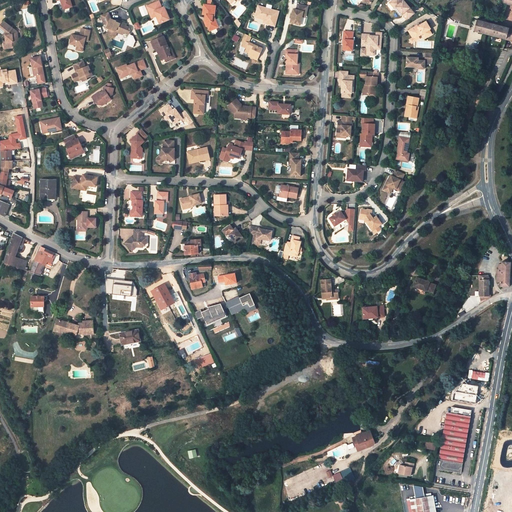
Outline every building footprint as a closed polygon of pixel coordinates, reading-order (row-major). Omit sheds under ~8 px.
[(72,7),(70,0),(56,0),(57,1),(58,0),(61,0),(62,1),(61,2),(64,9),(72,7)] [(414,13),(403,1),(402,2),(400,0),(393,0),(390,3),(394,9),(396,7),(402,14),(406,20),(414,13)] [(511,0),(504,0),(503,4),(511,5),(511,29),(477,20),(475,27),(474,31),(511,41),(511,0)] [(162,8),(159,1),(147,6),(150,13),(154,11),(156,16),(159,24),(169,19),(167,15),(165,12),(166,12),(164,7),(162,8)] [(215,6),(204,5),(203,15),(205,15),(206,15),(206,18),(204,21),(206,27),(207,26),(208,27),(209,31),(216,28),(213,21),(215,20),(214,16),(214,15),(215,6)] [(307,7),(298,5),(296,10),(293,10),(292,15),(292,18),(290,23),(300,25),(302,16),(303,12),(306,13),(307,7)] [(274,26),(279,12),(271,9),(266,8),(258,6),(256,13),(255,16),(255,17),(264,20),(267,21),(267,22),(271,23),(270,25),(274,26)] [(120,24),(116,22),(116,21),(111,19),(108,12),(101,15),(104,24),(108,25),(107,29),(109,29),(107,33),(115,36),(117,32),(120,31),(124,32),(129,34),(130,30),(129,28),(125,26),(126,24),(122,22),(120,24)] [(13,29),(4,21),(0,25),(0,31),(6,36),(7,36),(8,39),(6,39),(6,42),(8,42),(9,48),(17,47),(17,41),(18,41),(17,32),(13,29)] [(430,29),(426,22),(420,26),(421,27),(418,28),(418,27),(417,26),(408,31),(413,38),(413,39),(418,37),(422,34),(424,39),(432,34),(429,30),(430,29)] [(374,33),(374,23),(365,23),(365,33),(374,33)] [(90,30),(81,29),(80,35),(80,36),(77,36),(72,35),(70,44),(77,45),(79,46),(78,50),(82,51),(85,41),(85,38),(88,39),(90,30)] [(353,34),(353,32),(344,31),(343,40),(344,40),(344,44),(343,50),(352,51),(353,41),(352,40),(353,37),(353,34)] [(262,49),(249,42),(251,37),(245,34),(241,42),(243,43),(241,46),(246,48),(245,51),(250,54),(254,56),(253,58),(257,60),(262,49)] [(381,38),(373,37),(373,38),(371,38),(371,37),(372,35),(362,34),(361,47),(366,47),(366,54),(374,55),(374,50),(377,48),(377,47),(380,47),(381,38)] [(133,47),(136,37),(129,35),(127,45),(133,47)] [(170,51),(163,36),(152,41),(155,50),(157,49),(158,49),(159,51),(160,50),(161,53),(158,54),(161,60),(164,59),(171,56),(169,52),(170,51)] [(299,50),(285,49),(285,59),(286,59),(286,63),(288,63),(288,66),(286,66),(286,74),(296,74),(297,64),(299,64),(299,50)] [(434,53),(426,52),(425,63),(432,63),(434,53)] [(40,57),(31,59),(34,76),(37,75),(38,84),(45,83),(43,74),(42,74),(41,66),(42,66),(40,57)] [(407,58),(406,67),(418,68),(417,69),(424,69),(425,61),(418,61),(418,58),(407,58)] [(135,63),(127,66),(127,64),(117,68),(120,76),(132,71),(132,73),(135,78),(142,76),(140,70),(146,67),(143,60),(135,63)] [(85,67),(83,61),(73,65),(76,71),(77,71),(78,72),(77,73),(72,75),(74,82),(81,79),(81,80),(83,81),(87,80),(86,78),(90,77),(88,71),(90,70),(88,65),(85,67)] [(15,70),(7,72),(7,69),(0,70),(0,83),(2,83),(4,83),(4,81),(8,81),(8,82),(8,83),(9,85),(17,83),(15,70)] [(354,76),(348,76),(348,72),(340,71),(339,81),(342,81),(342,85),(341,93),(351,94),(352,86),(353,86),(354,76)] [(373,72),(359,71),(359,78),(366,78),(366,84),(363,84),(363,95),(368,95),(368,94),(373,94),(374,89),(374,85),(376,86),(377,78),(378,78),(379,73),(377,73),(373,72)] [(96,104),(102,105),(102,103),(110,98),(109,97),(112,95),(113,88),(105,86),(104,89),(104,90),(104,91),(101,93),(100,92),(92,97),(96,104)] [(46,88),(31,91),(34,108),(42,107),(41,97),(47,96),(46,88)] [(196,90),(192,90),(191,99),(195,99),(194,113),(199,113),(199,111),(201,111),(202,104),(204,105),(205,96),(208,96),(208,91),(196,90)] [(417,107),(419,98),(408,96),(406,105),(407,105),(409,105),(408,109),(406,109),(405,116),(414,118),(415,111),(417,111),(418,107),(417,107)] [(241,104),(236,99),(227,106),(232,113),(234,113),(234,117),(241,118),(242,117),(247,117),(254,118),(255,117),(255,115),(256,107),(248,107),(243,106),(243,107),(241,107),(241,106),(241,104)] [(290,104),(278,104),(278,102),(269,102),(269,109),(278,110),(277,113),(290,114),(290,104)] [(180,115),(175,109),(173,110),(169,105),(160,111),(165,117),(167,115),(169,118),(170,117),(175,124),(183,119),(184,121),(186,120),(189,123),(192,120),(186,111),(180,115)] [(352,116),(342,116),(342,121),(338,121),(338,126),(339,126),(338,128),(337,128),(336,135),(346,136),(350,136),(351,122),(352,116)] [(62,129),(59,118),(41,121),(42,130),(51,128),(52,131),(62,129)] [(374,135),(374,124),(373,124),(363,124),(362,134),(361,134),(360,146),(366,147),(366,142),(371,143),(372,137),(370,137),(371,134),(372,135),(374,135)] [(148,136),(142,129),(137,133),(137,134),(130,141),(132,142),(134,145),(132,147),(131,158),(139,158),(140,151),(142,151),(142,149),(139,146),(144,141),(143,140),(148,136)] [(301,130),(291,129),(291,132),(282,131),(281,139),(286,139),(286,143),(290,143),(290,142),(290,140),(291,140),(292,140),(293,140),(301,140),(301,130)] [(80,144),(78,139),(76,140),(74,134),(65,138),(68,144),(66,145),(68,149),(67,150),(69,154),(71,153),(73,158),(74,158),(82,154),(83,150),(83,149),(81,146),(80,147),(79,145),(80,144)] [(2,139),(0,139),(0,149),(0,151),(11,149),(15,149),(21,148),(20,140),(20,139),(23,138),(23,135),(20,136),(2,139)] [(409,138),(399,137),(395,159),(405,161),(407,153),(409,138)] [(173,148),(173,140),(167,140),(167,142),(163,141),(163,148),(162,148),(162,152),(162,156),(160,156),(159,156),(157,158),(157,161),(159,163),(162,163),(166,160),(168,160),(169,160),(172,160),(174,159),(175,159),(175,154),(173,154),(173,152),(174,151),(174,148),(173,148)] [(244,143),(236,140),(235,143),(236,143),(235,146),(233,145),(232,146),(228,145),(227,149),(224,156),(229,157),(229,155),(234,157),(239,158),(241,154),(243,149),(244,149),(246,143),(244,143)] [(253,142),(245,141),(244,143),(246,143),(244,149),(253,150),(253,142)] [(207,147),(187,152),(189,160),(193,159),(193,161),(200,159),(200,161),(210,159),(207,147)] [(11,160),(11,149),(0,151),(1,161),(11,160)] [(301,160),(299,160),(299,153),(290,152),(290,160),(292,160),(292,165),(291,175),(300,175),(301,160)] [(11,160),(1,161),(1,166),(0,172),(9,173),(9,168),(12,169),(12,168),(11,168),(11,160)] [(366,166),(356,165),(355,170),(347,169),(346,179),(354,180),(354,181),(362,182),(363,171),(366,171),(366,166)] [(404,173),(395,169),(392,176),(391,176),(387,185),(386,184),(383,190),(391,193),(393,188),(396,189),(397,186),(401,187),(403,184),(400,183),(404,174),(404,173)] [(9,173),(0,172),(0,175),(0,178),(7,180),(9,173)] [(83,178),(74,176),(72,188),(81,189),(81,186),(87,187),(87,185),(96,187),(98,177),(92,176),(88,175),(83,174),(83,178)] [(7,180),(0,178),(0,185),(3,186),(9,189),(10,187),(6,185),(6,184),(9,185),(10,181),(7,180)] [(56,199),(56,180),(49,180),(49,182),(41,182),(41,198),(56,199)] [(280,194),(279,195),(288,197),(296,198),(298,188),(281,185),(281,186),(280,194)] [(9,189),(3,186),(1,193),(1,194),(6,195),(12,198),(15,190),(15,189),(10,187),(9,189)] [(167,201),(168,192),(158,192),(157,201),(155,201),(155,213),(163,213),(164,201),(167,201)] [(202,204),(199,194),(190,196),(190,198),(191,199),(188,199),(188,200),(188,198),(181,200),(183,209),(187,208),(189,209),(193,208),(193,206),(202,204)] [(226,205),(226,195),(214,195),(215,216),(225,215),(224,207),(224,205),(226,205)] [(140,200),(140,196),(131,196),(131,199),(132,199),(132,205),(133,205),(134,205),(134,207),(133,208),(131,212),(130,216),(137,216),(137,213),(142,213),(142,200),(141,200),(140,200)] [(6,203),(0,200),(0,214),(4,217),(7,211),(8,208),(9,204),(6,203)] [(345,217),(340,210),(333,215),(329,218),(333,225),(345,217)] [(377,217),(375,219),(373,216),(372,217),(371,215),(372,214),(372,211),(368,210),(367,211),(362,210),(360,217),(366,218),(365,221),(373,232),(382,225),(377,217)] [(86,218),(86,212),(78,211),(78,220),(80,222),(80,231),(85,231),(87,229),(87,227),(96,227),(97,218),(87,218),(86,218)] [(182,221),(174,220),(171,228),(180,229),(182,221)] [(243,237),(236,228),(234,230),(230,225),(223,231),(226,235),(228,234),(231,237),(235,243),(243,237)] [(266,230),(263,229),(259,229),(259,228),(250,226),(249,233),(249,234),(254,234),(253,239),(261,240),(261,239),(270,240),(272,230),(266,229),(266,230)] [(142,232),(142,229),(134,229),(134,237),(132,239),(131,238),(125,243),(132,251),(136,247),(138,245),(140,245),(144,245),(146,244),(147,238),(142,238),(142,232)] [(18,248),(22,237),(14,233),(8,252),(7,252),(6,255),(7,256),(4,263),(17,267),(20,259),(13,257),(17,248),(18,248)] [(298,241),(299,237),(293,236),(291,243),(286,242),(283,253),(297,256),(298,253),(301,251),(301,248),(300,246),(300,242),(298,241)] [(192,241),(184,242),(184,246),(185,255),(198,254),(198,251),(198,246),(200,246),(201,246),(200,240),(192,240),(192,241)] [(37,267),(34,273),(41,275),(47,261),(51,263),(54,258),(53,257),(53,255),(55,253),(41,247),(39,251),(40,252),(39,254),(42,256),(39,263),(35,261),(33,265),(37,267)] [(511,262),(502,262),(502,264),(502,269),(499,269),(497,269),(496,281),(501,281),(501,286),(509,286),(511,262)] [(204,274),(197,276),(196,276),(196,273),(189,274),(193,289),(206,286),(204,274)] [(478,281),(480,281),(480,296),(490,296),(489,278),(491,278),(489,273),(485,273),(484,274),(478,281)] [(429,282),(416,277),(413,286),(426,291),(426,290),(433,293),(436,285),(429,282)] [(132,286),(133,281),(114,279),(113,295),(131,297),(132,295),(136,296),(137,286),(132,286)] [(331,287),(331,279),(321,280),(323,298),(328,298),(328,297),(332,297),(332,299),(338,299),(338,292),(334,293),(334,290),(332,290),(331,287)] [(171,296),(165,285),(152,291),(161,309),(174,302),(172,297),(170,298),(170,296),(171,296)] [(239,297),(230,301),(236,313),(244,309),(245,309),(255,305),(250,293),(240,298),(239,297)] [(44,297),(31,296),(31,306),(38,306),(44,306),(44,297)] [(230,301),(226,303),(232,315),(236,313),(230,301)] [(201,310),(194,313),(197,320),(204,317),(208,325),(213,323),(211,319),(219,315),(221,319),(227,316),(221,304),(208,307),(209,309),(202,312),(201,310)] [(383,308),(362,309),(362,319),(367,319),(371,319),(383,318),(383,308)] [(92,322),(79,323),(79,326),(57,320),(55,327),(66,330),(65,333),(76,336),(74,340),(84,339),(84,333),(93,333),(92,322)] [(138,330),(120,333),(122,345),(128,343),(134,341),(134,342),(140,341),(138,330)] [(210,354),(197,359),(196,359),(198,366),(212,360),(210,354)] [(484,380),(485,372),(473,371),(472,378),(484,380)] [(472,416),(452,413),(451,421),(450,421),(443,460),(441,460),(440,469),(462,473),(464,463),(463,463),(469,424),(470,424),(472,416)] [(370,430),(357,436),(360,444),(373,438),(370,430)] [(196,450),(189,452),(191,458),(197,456),(196,450)] [(414,460),(403,457),(399,473),(411,476),(412,467),(414,460)] [(340,472),(334,475),(336,482),(344,479),(345,481),(354,477),(350,468),(340,472)] [(436,511),(442,510),(440,495),(439,495),(433,496),(411,499),(411,500),(413,511),(436,511)]
